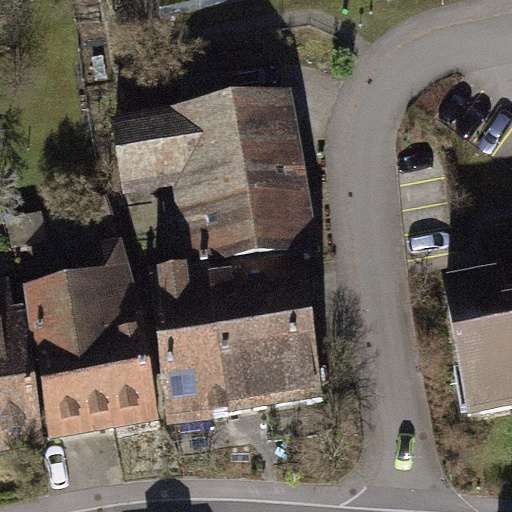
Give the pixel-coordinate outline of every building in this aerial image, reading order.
[(178,204),(206,280),(305,268),(321,265),(292,99),(111,133),(128,211),(178,204)] [(135,265),(19,284),(50,451),(166,432),(140,293),(135,265)] [(305,268),(206,280),(230,425),(325,412),(305,268)] [(206,280),(140,293),(166,432),(230,425),(206,280)] [(19,284),(0,287),(0,461),(50,451),(19,284)] [(511,287),(454,298),(476,426),(511,419),(511,287)]
